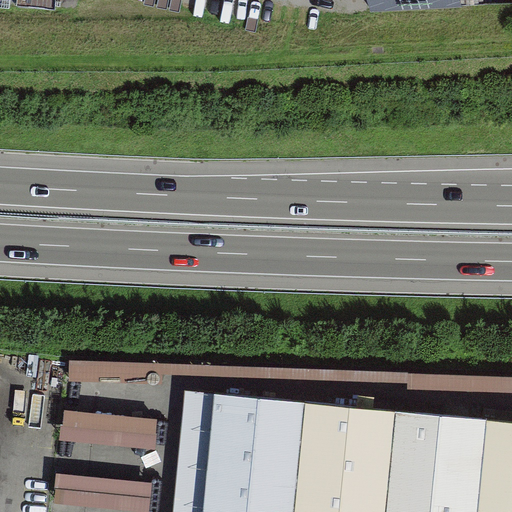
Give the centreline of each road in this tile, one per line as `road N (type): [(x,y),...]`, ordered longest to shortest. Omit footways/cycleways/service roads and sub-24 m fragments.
road 1 (motorway): [(511,205),(0,185)]
road 2 (motorway): [(0,244),(511,263)]
